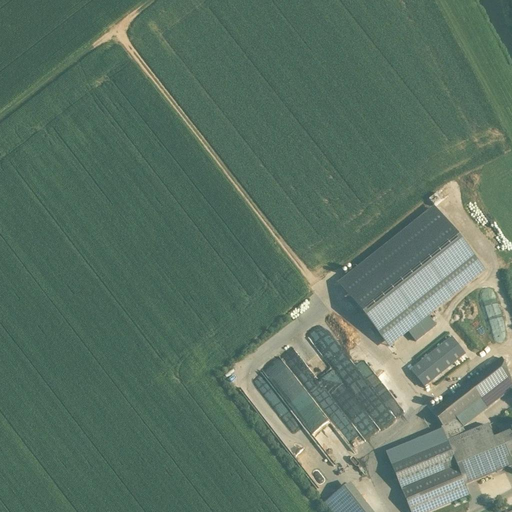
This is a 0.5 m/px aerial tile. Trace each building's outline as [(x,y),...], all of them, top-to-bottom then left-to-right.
[(434,211),(340,286),(389,346),(407,332),(427,316),(483,272),(434,211)] [(328,303),(315,312),(322,322),(335,313),(328,303)] [(435,327),(427,316),(407,332),(416,342),(435,327)] [(339,346),(335,349),(320,328),(307,337),(313,345),(314,344),(334,371),(340,366),(349,360),(339,346)] [(275,350),(288,341),(282,332),(269,341),(275,350)] [(412,370),(426,388),(468,356),(454,338),(412,370)] [(319,359),(314,347),(301,353),(306,364),(319,359)] [(502,359),(432,414),(443,428),(446,432),(460,421),(511,381),(502,359)] [(239,374),(243,372),(242,367),(230,372),(233,381),(240,378),(239,374)] [(460,421),(446,432),(443,428),(441,429),(456,466),(465,486),(511,466),(511,463),(511,460),(502,437),(494,440),(489,426),(466,435),(460,421)] [(511,429),(511,431),(511,432),(502,437),(511,460),(511,459),(511,429)] [(447,444),(392,466),(401,489),(456,466),(447,444)] [(456,466),(401,489),(410,511),(430,511),(469,496),(465,486),(456,466)] [(506,483),(499,486),(502,493),(508,490),(506,483)] [(370,511),(350,485),(327,503),(333,511),(370,511)]
